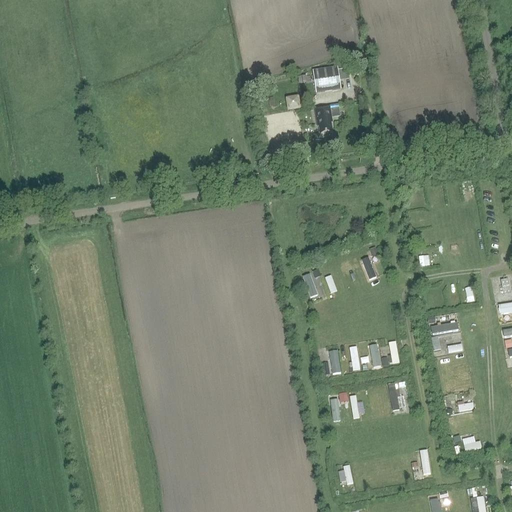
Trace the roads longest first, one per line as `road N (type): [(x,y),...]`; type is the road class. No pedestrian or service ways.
road 1 (unclassified): [(0,224),(511,145)]
road 2 (unknown): [(402,277),(486,267),(499,374),(499,473),(445,479),(437,468)]
road 3 (unknown): [(437,468),(402,277)]
road 4 (track): [(503,147),(476,0)]
